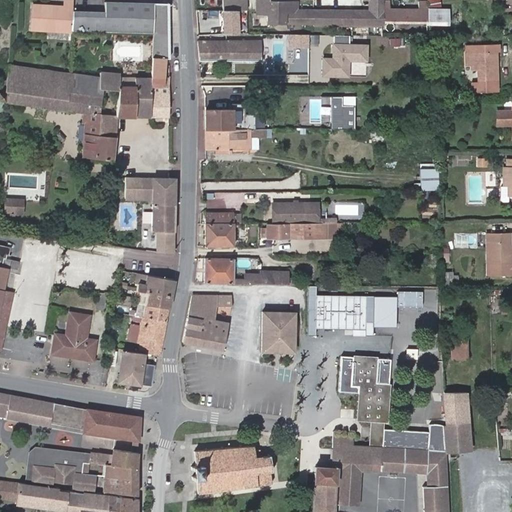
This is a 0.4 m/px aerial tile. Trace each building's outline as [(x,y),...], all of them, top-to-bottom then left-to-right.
[(33,4),(31,30),(72,32),(72,30),(73,10),(73,0),(64,0),(64,7),(33,4)] [(248,10),(247,0),(223,0),(224,10),(248,10)] [(268,1),(268,0),(257,0),(258,13),(268,13),(268,22),(383,23),(383,19),(383,1),(383,0),(371,0),(372,12),(298,12),(298,2),(268,1)] [(440,6),(438,0),(434,0),(428,2),(429,8),(440,6)] [(390,10),(391,1),(383,1),(383,19),(428,19),(428,9),(426,9),(426,2),(419,2),(419,10),(390,10)] [(448,23),(448,9),(428,9),(428,19),(428,23),(448,23)] [(369,62),(370,44),(351,43),(351,35),(333,34),(332,57),(322,57),(321,77),(351,78),(352,62),(369,62)] [(261,59),(261,41),(198,41),(200,59),(261,59)] [(498,81),(497,52),(466,52),(466,66),(471,66),(471,70),(478,70),(478,81),(498,81)] [(164,86),(168,86),(168,78),(164,78),(164,58),(152,58),(151,78),(151,86),(164,86)] [(82,156),(112,160),(115,137),(98,134),(103,89),(100,88),(100,78),(9,65),(8,77),(6,92),(0,91),(0,100),(4,101),(84,112),(83,122),(86,123),(84,140),(82,156)] [(103,89),(98,134),(115,137),(117,116),(151,116),(151,86),(151,78),(135,78),(135,86),(119,85),(120,72),(100,72),(100,76),(100,78),(100,88),(103,89)] [(293,85),(309,85),(309,78),(309,76),(293,76),(293,85)] [(165,116),(164,86),(151,86),(151,116),(165,116)] [(452,97),(451,86),(444,87),(444,98),(452,97)] [(320,127),(356,128),(356,105),(343,105),(344,97),(320,96),(320,127)] [(309,98),(309,123),(320,123),(320,99),(309,98)] [(205,130),(233,130),(233,121),(240,121),(240,110),(205,110),(205,130)] [(250,137),(258,137),(258,129),(233,130),(205,130),(205,149),(250,148),(250,137)] [(504,168),(504,186),(501,186),(501,200),(503,201),(509,201),(509,195),(511,194),(511,159),(507,159),(507,168),(504,168)] [(440,168),(421,168),(420,191),(440,191),(440,168)] [(148,177),(148,193),(158,193),(158,177),(148,177)] [(169,177),(158,177),(158,193),(158,204),(153,204),(153,231),(173,231),(175,177),(169,177)] [(25,216),(26,199),(5,197),(4,214),(25,216)] [(272,223),(317,223),(317,211),(309,211),(309,203),(297,203),(293,203),(272,203),(272,223)] [(317,203),(309,203),(309,211),(317,211),(317,203)] [(337,204),(337,219),(364,219),(364,204),(337,204)] [(233,212),(206,212),(206,224),(233,223),(233,212)] [(233,229),(238,228),(238,223),(233,223),(206,224),(206,246),(233,245),(233,229)] [(266,237),(266,238),(321,237),(321,223),(317,223),(272,223),(266,223),(266,228),(261,228),(261,237),(266,237)] [(337,223),(321,223),(321,237),(338,237),(337,223)] [(511,245),(510,233),(487,233),(488,263),(511,262),(511,245)] [(8,254),(10,248),(0,246),(0,349),(5,327),(13,292),(4,289),(9,268),(18,269),(20,262),(6,258),(7,254),(8,254)] [(287,284),(294,284),(294,278),(288,278),(288,272),(261,271),(261,275),(244,274),(244,278),(233,278),(233,259),(205,258),(205,283),(254,284),(287,284)] [(511,274),(511,262),(488,263),(488,276),(511,274)] [(139,273),(137,282),(145,284),(147,275),(139,273)] [(446,282),(459,282),(459,273),(446,273),(446,282)] [(171,296),(174,280),(147,275),(145,284),(137,282),(136,290),(171,296)] [(137,312),(134,312),(134,316),(166,322),(171,296),(136,290),(135,295),(141,296),(137,312)] [(105,309),(107,294),(99,293),(97,308),(105,309)] [(232,306),(232,297),(193,296),(191,305),(217,306),(222,306),(232,306)] [(214,319),(215,315),(217,306),(191,305),(183,342),(222,349),(224,343),(228,322),(214,319)] [(280,329),(282,309),(282,307),(264,307),(262,329),(280,331),(280,329)] [(296,330),(298,310),(282,309),(280,329),(296,330)] [(86,339),(89,315),(70,312),(66,335),(54,334),(52,354),(92,360),(95,340),(86,339)] [(166,322),(134,316),(129,341),(140,343),(138,351),(144,352),(156,354),(160,355),(166,322)] [(467,359),(466,338),(453,338),(453,359),(467,359)] [(231,351),(232,345),(224,343),(222,349),(231,351)] [(406,358),(419,359),(419,349),(407,348),(406,358)] [(123,374),(119,374),(118,381),(140,384),(144,352),(138,351),(126,350),(123,374)] [(334,511),(335,503),(340,503),(343,447),(372,448),(371,469),(427,472),(428,486),(424,486),(425,511),(449,511),(446,450),(444,450),(443,426),(439,424),(433,424),(429,426),(429,432),(384,429),(384,422),(387,423),(392,358),(342,355),(341,392),(361,393),(358,420),(372,421),(370,445),(353,444),(353,435),(334,434),(332,467),(314,466),(313,483),(315,483),(313,511),(334,511)] [(152,385),(156,365),(149,364),(145,383),(152,385)] [(430,400),(444,400),(444,364),(430,364),(430,400)] [(73,406),(41,400),(0,392),(0,407),(8,409),(7,415),(7,419),(50,427),(51,421),(84,428),(83,433),(139,440),(140,417),(73,406)] [(0,407),(0,413),(7,415),(8,409),(0,407)] [(446,450),(471,449),(469,422),(439,424),(443,426),(444,450),(446,450)] [(260,457),(259,450),(253,451),(252,446),(195,451),(196,465),(194,465),(195,479),(198,478),(199,493),(270,482),(269,473),(271,472),(268,456),(260,457)] [(357,504),(359,468),(371,469),(372,448),(343,447),(340,503),(357,504)] [(33,448),(25,454),(25,455),(37,457),(38,453),(49,455),(55,450),(33,448)] [(111,455),(89,453),(89,455),(88,460),(80,459),(76,453),(55,450),(49,455),(38,453),(37,457),(82,461),(107,464),(138,467),(138,454),(112,450),(111,455)] [(40,466),(41,463),(37,462),(37,457),(25,455),(21,483),(29,484),(31,465),(40,466)] [(69,492),(91,494),(93,475),(81,473),(82,461),(37,457),(37,462),(41,463),(40,466),(31,465),(29,484),(40,486),(51,487),(52,482),(70,484),(69,492)] [(137,480),(138,467),(107,464),(106,476),(137,480)] [(106,476),(104,476),(102,490),(136,495),(137,480),(106,476)] [(0,480),(0,498),(17,501),(19,483),(0,480)] [(17,501),(17,503),(37,506),(40,486),(29,484),(21,483),(19,483),(17,501)] [(60,491),(60,488),(51,487),(40,486),(37,506),(66,510),(66,511),(106,511),(107,496),(91,494),(69,492),(60,491)] [(107,496),(106,511),(136,511),(136,499),(107,496)]
